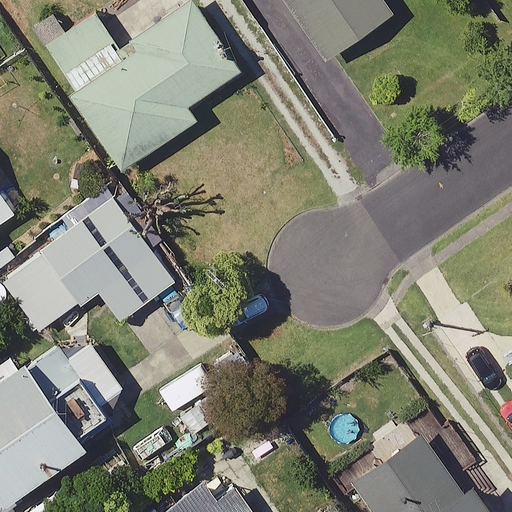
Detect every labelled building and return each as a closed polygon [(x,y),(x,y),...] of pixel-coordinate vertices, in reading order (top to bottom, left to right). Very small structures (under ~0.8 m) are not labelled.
[(237,64),(193,0),(169,0),(124,30),(131,41),(118,50),(71,81),(63,87),(116,164),(193,113),(184,100),(237,64)] [(284,0),(321,54),(392,6),(388,0),(284,0)] [(88,6),(41,37),(71,81),(118,50),(88,6)] [(132,258),(94,206),(2,273),(40,325),(97,283),(120,315),(175,274),(152,243),(132,258)] [(17,343),(0,354),(0,507),(24,492),(17,481),(112,417),(55,333),(25,354),(17,343)] [(511,360),(502,368),(511,383),(511,360)] [(287,423),(268,393),(222,423),(240,452),(287,423)] [(182,425),(167,407),(130,438),(145,456),(182,425)] [(419,422),(346,471),(374,511),(494,511),(467,470),(456,477),(419,422)] [(105,449),(15,507),(17,511),(43,511),(115,466),(105,449)] [(254,511),(231,477),(210,491),(195,469),(131,511),(254,511)]
